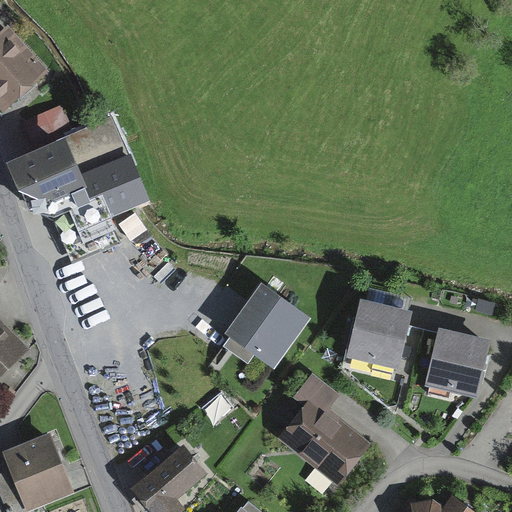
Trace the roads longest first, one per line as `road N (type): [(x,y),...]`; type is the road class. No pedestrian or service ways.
road 1 (residential): [(0,177),(73,372)]
road 2 (residential): [(363,511),(386,482),(409,469),(462,467),(511,484)]
road 3 (residential): [(73,372),(126,511)]
